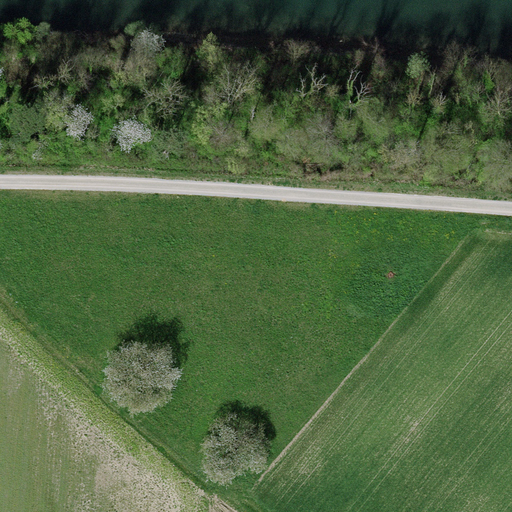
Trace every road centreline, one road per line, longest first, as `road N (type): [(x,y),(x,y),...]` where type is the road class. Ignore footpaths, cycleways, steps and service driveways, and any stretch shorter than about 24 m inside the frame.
road 1 (track): [(511,206),(431,195),(0,194)]
road 2 (track): [(0,278),(265,511)]
